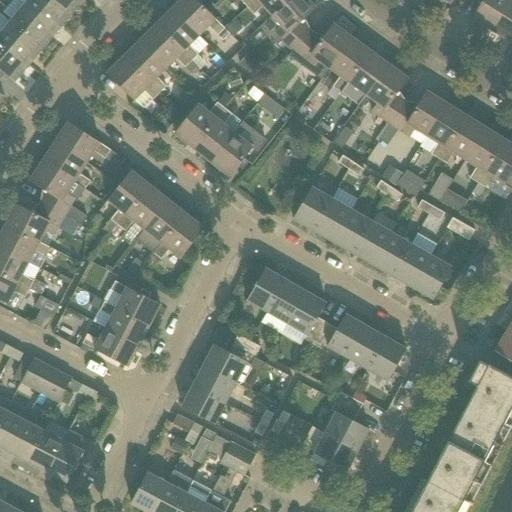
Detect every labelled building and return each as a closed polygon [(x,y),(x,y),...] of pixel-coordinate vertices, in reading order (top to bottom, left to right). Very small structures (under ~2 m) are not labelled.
[(52,0),(29,0),(25,5),(57,32),(71,16),(52,0)] [(52,0),(71,16),(84,0),(52,0)] [(216,19),(197,0),(181,0),(173,9),(200,35),(208,26),(218,36),(225,29),(216,19)] [(291,0),(256,0),(247,8),(254,15),(264,6),(273,16),(291,0)] [(293,51),(311,32),(301,23),(316,9),(308,0),(291,0),(273,16),(281,26),(274,33),(281,40),(293,51)] [(482,0),(483,0),(472,18),(492,30),(510,0),(482,0)] [(511,0),(510,0),(492,30),(511,42),(511,41),(511,0)] [(25,5),(11,22),(43,49),(57,32),(25,5)] [(157,25),(193,61),(199,55),(190,45),(200,35),(173,9),(157,25)] [(243,29),(235,20),(226,28),(234,37),(243,29)] [(11,22),(0,34),(0,40),(29,65),(43,49),(11,22)] [(330,69),(353,38),(333,24),(321,41),(311,32),(293,51),(288,56),(321,80),(330,69)] [(140,41),(167,68),(176,59),(186,68),(193,61),(157,25),(140,41)] [(223,41),(230,34),(225,29),(218,36),(223,41)] [(353,38),(330,69),(340,76),(332,87),(340,93),(370,51),(358,42),(353,38)] [(15,83),(29,65),(0,40),(0,78),(5,74),(15,83)] [(140,41),(124,57),(124,58),(160,94),(167,87),(157,77),(167,68),(140,41)] [(370,51),(340,93),(348,98),(355,88),(366,95),(389,65),(370,51)] [(107,74),(134,101),(135,99),(141,105),(151,97),(153,100),(160,94),(124,58),(107,74)] [(198,67),(192,61),(186,68),(191,74),(198,67)] [(391,124),(406,102),(396,96),(408,79),(389,65),(366,95),(377,103),(372,111),(380,117),(387,122),(391,124)] [(243,84),(239,74),(227,78),(230,88),(243,84)] [(257,102),(264,94),(255,86),(248,94),(257,102)] [(416,109),(406,102),(391,124),(399,129),(402,131),(401,132),(410,137),(415,129),(427,136),(446,104),(427,91),(416,109)] [(265,110),(273,100),(265,95),(258,104),(265,110)] [(198,104),(175,133),(193,148),(225,108),(218,102),(209,113),(198,104)] [(439,159),(466,116),(446,104),(427,136),(438,143),(431,154),(439,159)] [(163,113),(173,121),(181,112),(171,105),(163,113)] [(232,114),(225,108),(193,148),(212,162),(235,133),(224,125),(232,114)] [(486,128),(466,116),(439,159),(447,164),(454,153),(466,160),(486,128)] [(105,159),(111,150),(69,122),(56,142),(87,162),(94,152),(105,159)] [(212,162),(230,177),(252,149),(257,153),(267,141),(253,131),(243,122),(235,133),(212,162)] [(380,140),(391,124),(387,122),(375,140),(379,142),(380,140)] [(388,145),(399,129),(391,124),(380,140),(388,145)] [(479,183),(505,140),(486,128),(466,160),(477,167),(470,178),(479,183)] [(493,177),(511,188),(511,144),(505,140),(479,183),(486,188),(493,177)] [(87,162),(56,142),(43,161),(75,182),(74,182),(85,190),(91,181),(80,174),(87,162)] [(290,145),(281,166),(301,175),(311,154),(290,145)] [(339,162),(350,169),(353,163),(343,156),(339,162)] [(43,161),(30,181),(48,192),(42,203),(64,216),(69,207),(70,207),(76,198),(67,193),(74,182),(75,182),(43,161)] [(364,170),(353,163),(350,169),(360,176),(364,170)] [(403,174),(389,165),(382,176),(397,185),(401,177),(403,174)] [(150,185),(132,171),(108,200),(119,209),(111,220),(118,225),(150,185)] [(416,196),(421,188),(401,177),(397,185),(416,196)] [(377,187),(387,194),(391,188),(381,181),(377,187)] [(486,188),(479,183),(473,192),(480,197),(486,188)] [(150,185),(118,225),(126,231),(121,238),(131,246),(135,239),(136,240),(168,200),(150,185)] [(293,219),(314,231),(332,199),(312,187),(293,219)] [(402,195),(391,188),(387,194),(398,201),(402,195)] [(440,201),(444,195),(432,188),(429,194),(440,201)] [(314,231),(334,242),(352,210),(332,199),(314,231)] [(148,249),(153,253),(186,214),(168,200),(136,240),(147,248),(148,249)] [(429,213),(433,206),(422,200),(418,207),(429,213)] [(6,225),(40,242),(45,231),(54,235),(59,226),(64,216),(42,203),(35,213),(17,204),(6,225)] [(444,213),(433,206),(429,213),(440,219),(444,213)] [(353,254),(372,221),(352,210),(334,242),(353,254)] [(174,275),(192,252),(188,249),(205,228),(186,214),(153,253),(151,256),(174,275)] [(472,238),(475,230),(453,218),(449,225),(472,238)] [(118,225),(111,220),(104,228),(111,234),(118,225)] [(392,233),(372,221),(353,254),(373,265),(392,233)] [(40,242),(6,225),(0,236),(0,247),(29,263),(35,251),(47,258),(51,248),(40,242)] [(412,244),(392,233),(373,265),(393,277),(412,244)] [(432,256),(412,244),(393,277),(413,288),(432,256)] [(0,247),(0,273),(19,282),(30,288),(34,281),(23,275),(29,263),(0,247)] [(413,288),(433,299),(452,267),(432,256),(413,288)] [(136,275),(143,265),(136,259),(128,269),(136,275)] [(247,300),(267,312),(286,280),(266,268),(247,300)] [(26,297),(30,288),(19,282),(0,273),(0,300),(7,304),(14,291),(26,297)] [(35,279),(34,281),(30,288),(40,293),(42,294),(47,285),(35,279)] [(267,312),(271,314),(271,315),(288,324),(306,291),(286,280),(267,312)] [(116,308),(150,325),(161,304),(127,287),(115,281),(111,290),(122,296),(116,308)] [(318,318),(327,303),(306,291),(288,324),(307,335),(304,339),(315,346),(328,324),(318,318)] [(48,305),(51,300),(42,296),(39,301),(48,305)] [(101,309),(105,301),(95,296),(91,304),(101,309)] [(106,329),(139,346),(150,325),(116,308),(105,301),(101,309),(100,310),(112,317),(106,329)] [(366,326),(346,314),(337,329),(328,324),(315,346),(326,352),(328,347),(348,358),(366,326)] [(233,341),(237,334),(237,333),(220,324),(216,332),(233,341)] [(366,326),(348,358),(368,369),(386,337),(366,326)] [(88,334),(83,343),(128,367),(139,346),(106,329),(99,340),(88,334)] [(499,344),(489,338),(484,345),(511,362),(511,334),(507,331),(499,344)] [(246,348),(250,341),(237,334),(233,341),(235,342),(246,348)] [(368,369),(388,381),(407,349),(386,337),(368,369)] [(261,347),(250,341),(246,348),(257,354),(261,347)] [(215,345),(204,365),(237,382),(247,363),(251,366),(257,354),(246,348),(235,342),(229,352),(215,345)] [(15,349),(11,347),(6,344),(2,352),(10,357),(15,349)] [(24,354),(15,349),(10,357),(19,362),(24,354)] [(53,369),(34,359),(21,384),(40,393),(53,369)] [(467,511),(511,426),(511,376),(480,360),(470,379),(469,379),(468,381),(477,385),(448,441),(448,440),(446,442),(447,443),(411,511),(467,511)] [(226,403),(237,382),(204,365),(193,386),(226,403)] [(60,403),(68,387),(72,379),(53,369),(40,393),(60,403)] [(91,389),(83,384),(78,392),(87,397),(91,389)] [(193,386),(182,407),(215,424),(226,403),(193,386)] [(96,402),(100,394),(91,389),(87,397),(96,402)] [(348,405),(352,398),(341,392),(337,399),(348,405)] [(0,423),(7,411),(5,411),(11,402),(0,396),(0,423)] [(360,411),(364,404),(352,398),(348,405),(360,411)] [(325,433),(358,450),(369,429),(355,421),(360,411),(348,405),(337,399),(331,410),(336,413),(325,433)] [(261,421),(268,425),(274,414),(267,410),(261,421)] [(0,423),(0,455),(6,458),(26,421),(7,411),(0,423)] [(203,427),(178,414),(173,424),(189,432),(190,431),(198,436),(203,427)] [(285,424),(277,420),(271,431),(279,435),(285,424)] [(6,458),(13,462),(25,468),(45,431),(26,421),(6,458)] [(268,425),(261,421),(255,433),(262,437),(268,425)] [(217,434),(206,429),(202,437),(212,442),(216,435),(217,434)] [(78,462),(85,466),(96,444),(69,430),(64,441),(45,478),(51,482),(55,475),(68,482),(78,462)] [(25,468),(38,475),(45,478),(64,441),(45,431),(25,468)] [(190,431),(189,432),(185,441),(193,445),(198,436),(190,431)] [(347,471),(358,450),(325,433),(314,454),(347,471)] [(181,454),(187,442),(177,437),(171,449),(181,454)] [(232,442),(226,453),(251,466),(256,455),(232,442)] [(220,463),(245,477),(251,466),(226,453),(220,463)] [(176,511),(193,481),(174,470),(167,483),(152,511),(176,511)] [(167,483),(147,473),(131,503),(145,510),(143,511),(152,511),(167,483)] [(176,511),(201,511),(212,491),(193,481),(176,511)] [(226,511),(232,501),(212,491),(201,511),(226,511)]
